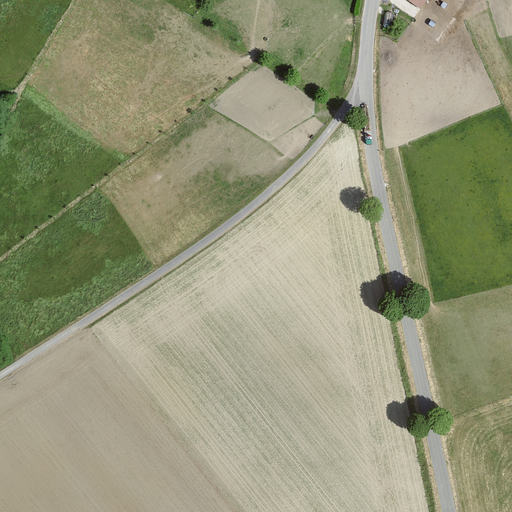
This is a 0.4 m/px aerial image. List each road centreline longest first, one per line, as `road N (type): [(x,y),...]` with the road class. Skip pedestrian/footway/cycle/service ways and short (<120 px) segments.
road 1 (tertiary): [(450,511),(371,153),(368,0)]
road 2 (track): [(0,370),(233,213),(322,135),(364,78)]
